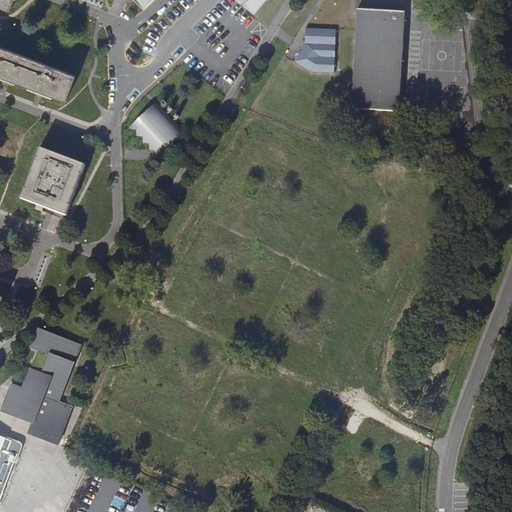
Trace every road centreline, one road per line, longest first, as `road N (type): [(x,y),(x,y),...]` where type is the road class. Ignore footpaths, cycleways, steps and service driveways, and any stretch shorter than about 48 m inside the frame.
road 1 (residential): [(511,276),(453,428),(442,511)]
road 2 (residential): [(124,36),(114,54),(119,70),(145,77),(166,41),(207,0)]
